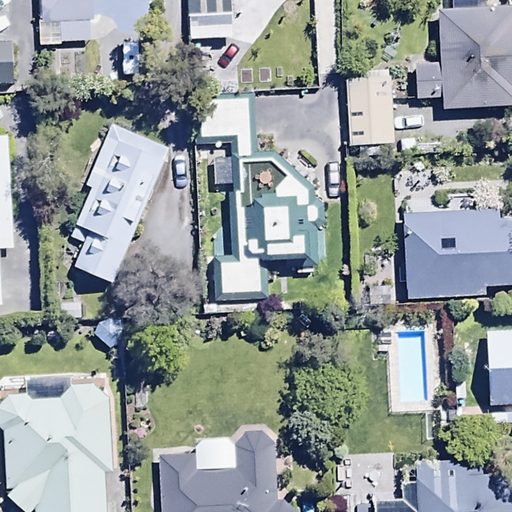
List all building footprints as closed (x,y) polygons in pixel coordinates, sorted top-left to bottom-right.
[(91,0),(36,0),(36,26),(60,26),(60,45),(91,46),(91,0)] [(511,15),(436,18),(438,71),(411,72),(412,107),(444,106),(444,116),(511,112),(511,15)] [(393,157),(390,74),(347,75),(349,151),(360,151),(360,158),(393,157)] [(214,191),(236,191),(236,264),(211,264),(211,306),(266,306),(266,270),(321,270),(321,202),(271,161),(253,161),(252,101),(187,102),(187,146),(236,146),(236,166),(214,165),(214,191)] [(113,292),(166,154),(105,130),(80,193),(90,197),(72,245),(82,249),(72,276),(113,292)] [(13,252),(6,142),(0,142),(0,311),(4,311),(1,253),(13,252)] [(507,219),(401,220),(403,303),(485,302),(484,290),(511,289),(511,230),(507,231),(507,219)] [(511,334),(484,336),(487,410),(511,409),(511,334)] [(0,435),(2,435),(6,495),(13,492),(5,502),(15,511),(106,511),(106,479),(111,479),(110,404),(94,389),(72,389),(61,404),(33,406),(27,401),(8,401),(0,410),(0,435)] [(195,465),(159,465),(158,511),(292,511),(292,509),(277,509),(277,439),(233,438),(233,476),(195,476),(195,465)] [(375,508),(374,511),(511,511),(511,465),(415,469),(416,489),(400,490),(401,507),(375,508)]
